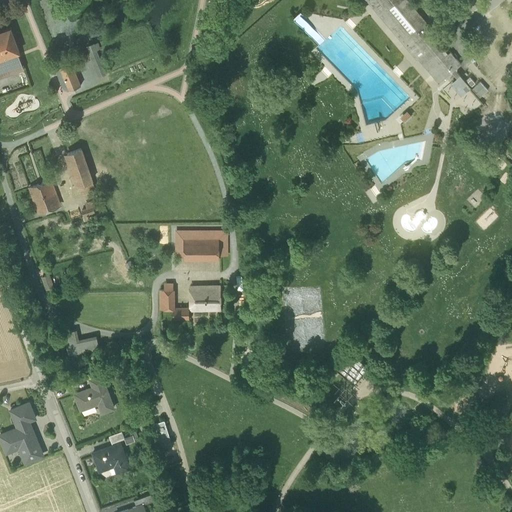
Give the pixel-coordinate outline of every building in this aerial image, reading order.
[(368,0),(418,59),(438,42),(441,40),(441,39),(407,0),(368,0)] [(320,45),(325,40),(297,11),(292,16),(320,45)] [(0,32),(0,59),(18,53),(19,52),(11,29),(0,32)] [(418,59),(428,71),(448,54),(438,42),(418,59)] [(93,46),(89,47),(91,53),(95,52),(95,51),(97,51),(100,50),(97,44),(93,46)] [(87,48),(99,78),(106,75),(97,51),(95,51),(95,52),(91,53),(89,47),(87,48)] [(77,60),(86,57),(84,51),(74,54),(77,60)] [(450,52),(448,54),(428,71),(434,77),(435,75),(447,66),(452,72),(455,69),(461,65),(450,52)] [(18,53),(0,59),(0,78),(24,70),(18,53)] [(60,68),(69,91),(81,86),(75,70),(72,64),(72,63),(60,68)] [(447,66),(435,75),(441,82),(447,76),(452,72),(447,66)] [(457,78),(460,75),(455,69),(452,72),(457,78)] [(467,90),(467,91),(471,88),(460,75),(457,78),(458,79),(467,90)] [(461,96),(465,92),(456,81),(458,79),(457,78),(450,83),(461,96)] [(467,90),(458,79),(456,81),(465,92),(467,90)] [(488,90),(480,81),(472,89),(480,97),(488,90)] [(407,110),(400,117),(405,122),(412,116),(407,110)] [(67,154),(78,186),(93,181),(90,173),(81,149),(67,154)] [(29,188),(38,213),(60,205),(51,180),(29,188)] [(82,211),(84,217),(95,213),(92,207),(87,209),(82,211)] [(219,257),(229,257),(228,230),(175,231),(175,258),(184,258),(184,239),(219,239),(219,257)] [(184,239),(184,258),(219,257),(219,239),(184,239)] [(126,265),(132,273),(136,270),(130,262),(126,265)] [(49,275),(42,278),(47,291),(53,288),(49,275)] [(192,287),(193,310),(220,309),(220,287),(192,287)] [(189,308),(173,308),(173,291),(164,291),(160,291),(161,310),(173,310),(173,320),(189,320),(189,308)] [(69,355),(99,349),(96,336),(79,340),(77,331),(64,333),(69,355)] [(341,368),(346,372),(354,364),(348,359),(341,368)] [(99,402),(103,413),(115,408),(102,375),(91,379),(94,387),(75,394),(81,409),(99,402)] [(147,391),(145,386),(135,390),(136,395),(147,391)] [(25,462),(26,462),(42,456),(28,422),(35,419),(29,403),(10,411),(18,429),(0,435),(0,436),(7,453),(21,447),(27,461),(25,462)] [(164,422),(151,426),(159,448),(172,443),(164,422)] [(131,436),(124,438),(125,439),(127,444),(135,441),(134,439),(138,438),(136,430),(129,432),(131,436)] [(109,436),(112,444),(125,439),(124,438),(122,432),(109,436)] [(108,465),(112,474),(117,472),(117,473),(129,468),(120,443),(93,453),(93,454),(92,454),(95,460),(98,469),(108,465)] [(147,496),(149,503),(158,500),(156,493),(147,496)] [(134,501),(136,507),(143,504),(143,505),(149,503),(147,496),(134,501)]
